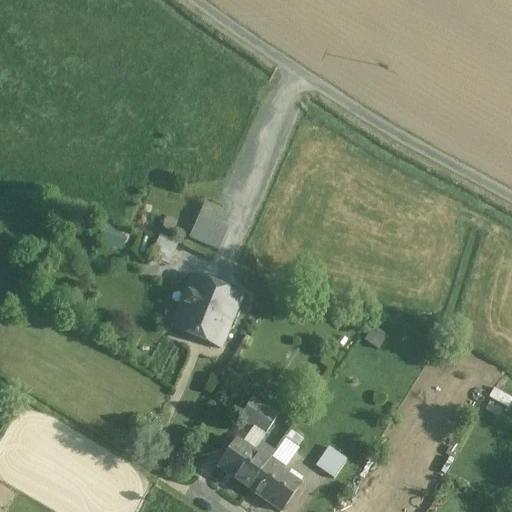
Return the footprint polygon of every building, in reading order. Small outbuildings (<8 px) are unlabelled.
[(223,209),(205,201),(199,216),(216,224),(223,209)] [(216,224),(199,216),(189,239),(218,252),(228,229),(216,224)] [(122,248),(128,230),(108,223),(102,242),(122,248)] [(189,252),(174,247),(174,248),(161,244),(155,260),(156,260),(160,261),(169,261),(189,270),(195,255),(189,252)] [(216,290),(179,276),(170,301),(182,306),(173,330),(197,340),(216,290)] [(240,300),(216,290),(197,340),(220,350),(231,322),(234,324),(238,314),(234,313),(240,300)] [(386,339),(373,330),(365,342),(378,351),(386,339)] [(511,402),(511,399),(494,390),(488,399),(507,410),(511,402)] [(277,418),(251,401),(239,419),(264,437),(277,418)] [(490,403),(483,416),(492,421),(498,409),(490,403)] [(271,459),(245,441),(242,446),(236,441),(216,469),(249,492),(271,459)] [(281,444),(271,459),(249,492),(277,511),(282,511),(300,486),(299,485),(299,486),(282,474),(285,469),(284,468),(295,453),(281,444)] [(346,462),(328,449),(315,468),(333,481),(346,462)]
